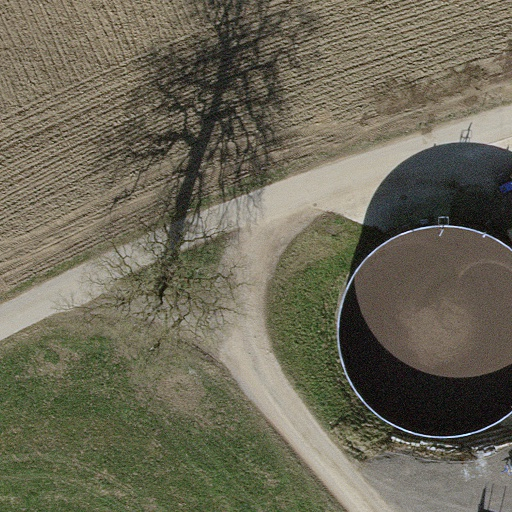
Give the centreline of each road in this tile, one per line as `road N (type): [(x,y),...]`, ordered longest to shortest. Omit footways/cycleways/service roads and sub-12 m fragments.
road 1 (track): [(511,121),(330,180),(157,251)]
road 2 (track): [(375,511),(157,251)]
road 3 (track): [(157,251),(0,326)]
